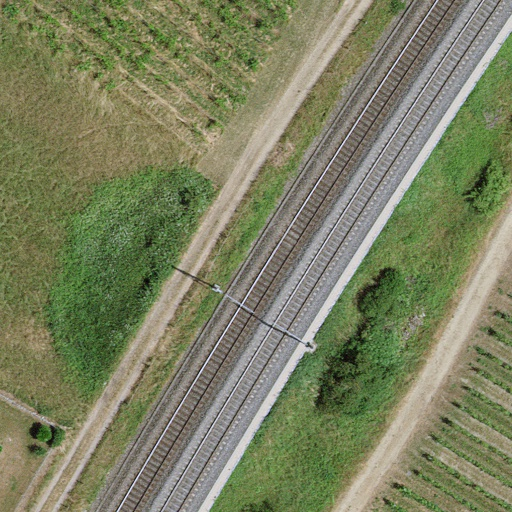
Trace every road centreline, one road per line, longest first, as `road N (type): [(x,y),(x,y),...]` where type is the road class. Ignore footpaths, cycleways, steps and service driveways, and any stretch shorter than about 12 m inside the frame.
road 1 (track): [(45,511),(282,114),(362,0)]
road 2 (track): [(350,511),(421,400),(511,225)]
